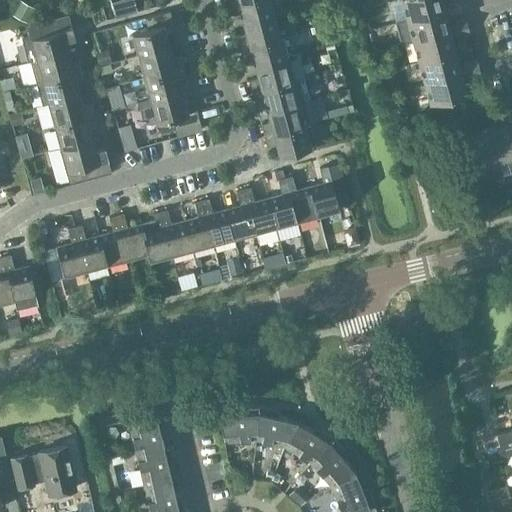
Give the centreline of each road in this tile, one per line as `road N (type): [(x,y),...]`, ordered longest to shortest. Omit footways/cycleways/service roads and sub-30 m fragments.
road 1 (residential): [(0,229),(33,206),(231,148),(236,122),(202,0)]
road 2 (tertiary): [(0,368),(349,285)]
road 3 (residential): [(410,511),(349,285)]
road 4 (tertiary): [(349,285),(511,249)]
